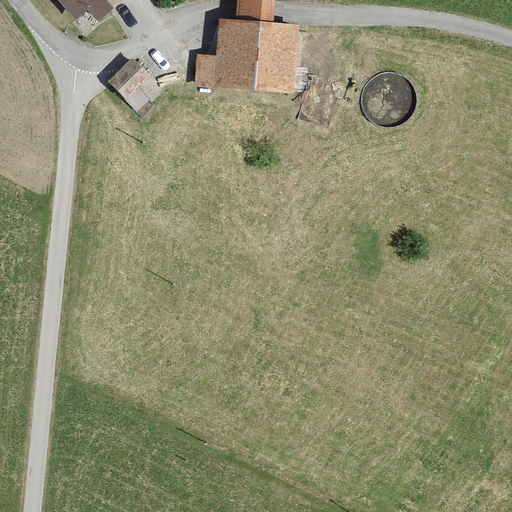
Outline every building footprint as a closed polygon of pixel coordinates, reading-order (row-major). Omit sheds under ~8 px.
[(125,0),(58,0),(77,20),(90,8),(102,21),(125,0)] [(246,0),(245,10),(244,25),(285,28),(286,13),(287,0),(246,0)] [(244,25),(227,24),(225,58),(202,57),(200,91),(304,98),(308,29),(285,28),(244,25)] [(133,60),(109,83),(128,102),(152,78),(133,60)] [(362,106),(365,114),(370,121),(377,126),(386,129),(395,128),(403,125),(410,120),(415,112),(417,103),(416,94),(412,85),(405,78),(396,74),(387,73),(378,76),(370,81),(364,89),(362,97),(362,106)]
